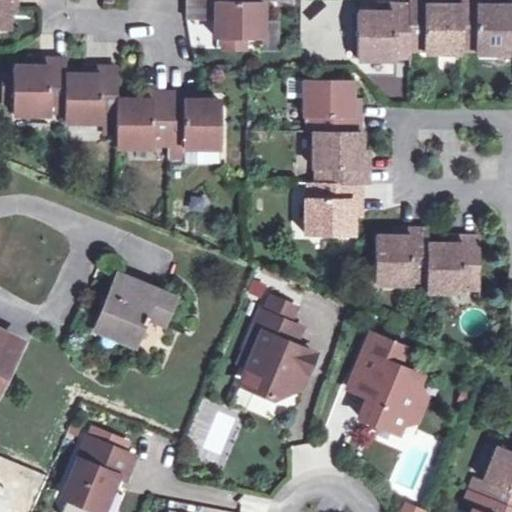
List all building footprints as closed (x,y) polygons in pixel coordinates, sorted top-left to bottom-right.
[(209,0),(185,0),(185,20),(217,20),(217,2),(210,2),(209,0)] [(217,39),(223,39),(223,50),(243,50),(243,39),(262,39),(262,21),(262,3),(255,3),(255,0),(209,0),(210,2),(217,2),(217,20),(217,39)] [(440,5),(424,5),(424,0),(409,0),(409,4),(408,45),(423,45),(423,52),(460,52),(460,45),(461,5),(440,5)] [(493,5),(476,5),(475,0),(460,0),(461,5),(460,45),(475,45),(475,52),(511,53),(511,5),(493,5)] [(409,4),(394,4),(394,12),(376,11),(358,11),(357,59),(393,59),(393,52),(408,53),(408,45),(409,4)] [(277,21),(262,21),(262,39),(262,50),(277,50),(277,21)] [(65,62),(49,61),(49,69),(31,69),(13,69),(12,115),(48,115),(49,108),(65,108),(65,76),(65,62)] [(31,69),(49,69),(49,61),(32,61),(31,69)] [(116,69),(100,69),(101,77),(83,77),(65,76),(65,108),(65,123),(99,123),(100,116),(116,116),(116,100),(116,69)] [(83,77),(101,77),(100,69),(83,69),(83,77)] [(357,131),(358,116),(351,115),(351,97),(351,80),(304,80),(305,116),(312,116),(311,131),(314,131),(357,131)] [(152,141),(168,141),(168,93),(152,93),(152,100),(135,100),(116,100),(116,116),(115,148),(152,147),(152,141)] [(184,93),(168,93),(168,141),(183,140),(183,147),(218,147),(219,100),(201,100),(184,100),(184,93)] [(367,184),(367,168),(360,168),(360,150),(360,131),(357,131),(314,131),(313,168),(320,168),(320,183),(360,184),(367,184)] [(352,217),(352,198),(359,199),(360,184),(320,183),(312,183),(312,198),(304,198),(305,234),(352,234),(352,217)] [(207,196),(190,192),(187,209),(204,213),(207,196)] [(427,230),(411,230),(411,238),(393,237),(375,237),(374,283),(410,284),(411,277),(426,277),(426,246),(427,230)] [(446,246),(463,247),(463,239),(446,238),(446,246)] [(479,239),(463,239),(463,247),(446,246),(426,246),(426,277),(426,292),(464,292),(464,284),(478,284),(479,239)] [(0,284),(10,290),(26,258),(4,247),(0,254),(0,284)] [(118,275),(95,327),(132,343),(144,317),(161,324),(171,298),(118,275)] [(268,296),(262,310),(287,321),(294,306),(268,296)] [(284,339),(291,323),(287,321),(262,310),(260,309),(245,345),(252,349),(244,369),(258,375),(253,389),(271,397),(289,388),(297,369),(304,372),(313,351),(292,342),(284,339)] [(299,326),(291,323),(284,339),(292,342),(299,326)] [(0,378),(18,343),(0,333),(0,378)] [(399,365),(403,357),(387,351),(391,342),(371,333),(352,375),(372,385),(367,396),(359,416),(397,433),(407,411),(413,397),(422,376),(399,365)] [(406,349),(391,342),(387,351),(403,357),(406,349)] [(372,385),(352,375),(347,386),(367,396),(372,385)] [(424,402),(413,397),(407,411),(418,417),(424,402)] [(112,474),(123,478),(133,455),(89,435),(62,495),(96,510),(112,474)] [(294,469),(310,467),(306,443),(291,446),(294,469)] [(511,452),(495,445),(481,481),(489,484),(483,497),(511,508),(511,452)] [(489,484),(481,481),(472,478),(467,490),(483,497),(489,484)] [(483,497),(467,490),(461,504),(470,508),(478,511),(483,497)] [(511,511),(511,508),(483,497),(478,511),(470,508),(468,511),(511,511)] [(425,511),(426,510),(405,502),(401,511),(425,511)]
